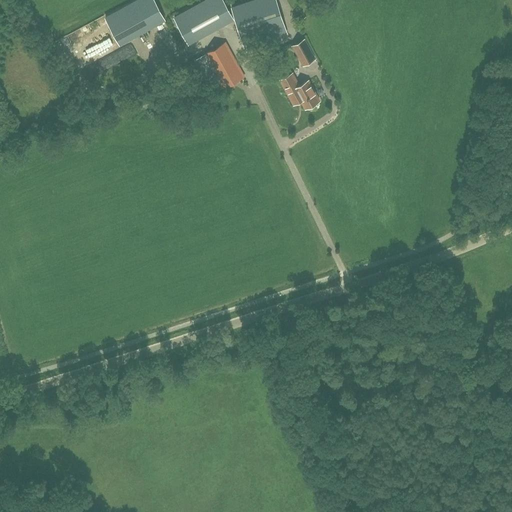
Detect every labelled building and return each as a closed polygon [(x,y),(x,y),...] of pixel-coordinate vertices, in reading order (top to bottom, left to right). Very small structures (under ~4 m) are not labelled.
[(153,0),(138,0),(105,18),(120,44),(165,20),(153,0)] [(205,0),(174,17),(189,44),(234,20),(222,0),(205,0)] [(287,34),(275,0),(253,0),(232,7),(245,47),(287,34)] [(93,51),(106,47),(102,36),(89,40),(93,51)] [(314,59),(304,40),(293,45),(304,65),(314,59)] [(66,54),(75,49),(71,42),(62,47),(66,54)] [(226,43),(205,54),(224,88),(244,76),(226,43)] [(103,57),(96,60),(102,70),(108,67),(103,57)] [(299,86),(297,83),(292,74),(281,80),(294,104),(302,100),(306,108),(319,101),(308,81),(299,86)] [(138,112),(156,106),(152,93),(134,100),(138,112)]
